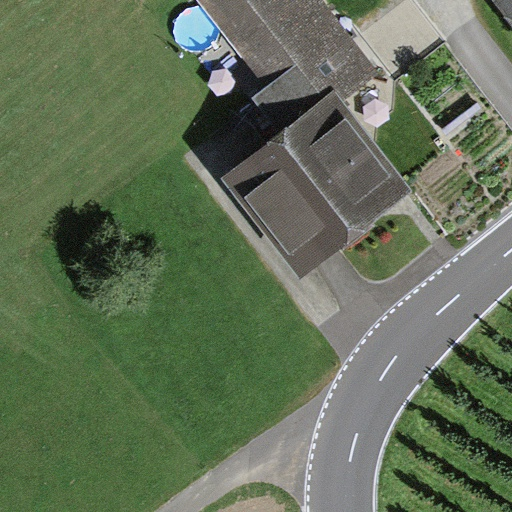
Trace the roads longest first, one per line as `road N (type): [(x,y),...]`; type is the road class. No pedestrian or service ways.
road 1 (tertiary): [(511,249),(400,348),(372,391),(355,429),(344,511)]
road 2 (track): [(347,466),(280,458),(224,478),(179,511)]
